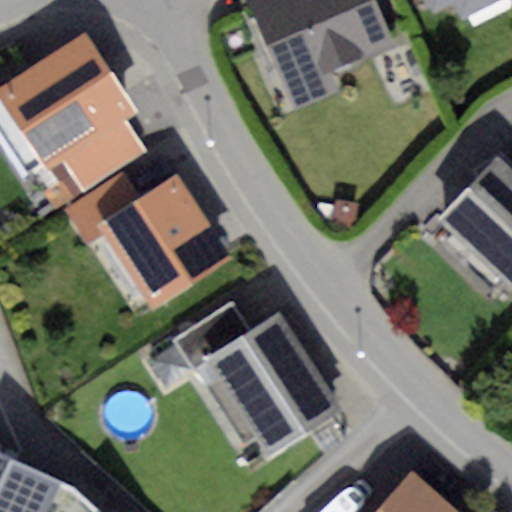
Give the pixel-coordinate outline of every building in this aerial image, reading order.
[(251,0),(247,2),(297,110),(342,89),(336,75),(397,47),(375,0),(251,0)] [(421,0),(430,16),(451,5),(458,19),(495,0),(421,0)] [(82,34),(0,86),(0,100),(44,170),(61,159),(125,119),(133,113),(82,34)] [(146,151),(125,119),(61,159),(83,192),(146,151)] [(496,157),(438,221),(511,287),(511,171),(510,170),(496,157)] [(97,228),(139,202),(122,175),(66,210),(83,237),(97,228)] [(139,202),(97,228),(150,310),(229,260),(177,178),(139,202)] [(251,333),(233,304),(173,340),(191,370),(203,362),(251,333)] [(251,333),(203,362),(264,461),(341,413),(280,315),(251,333)] [(0,454),(0,479),(10,459),(0,454)] [(58,482),(10,459),(0,479),(0,511),(89,511),(93,508),(58,482)] [(458,511),(411,470),(373,511),(458,511)]
